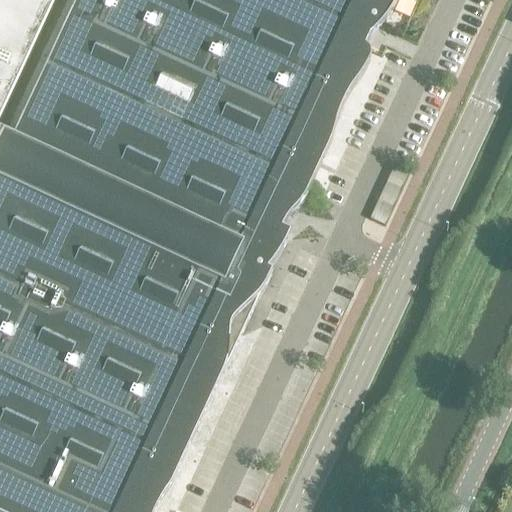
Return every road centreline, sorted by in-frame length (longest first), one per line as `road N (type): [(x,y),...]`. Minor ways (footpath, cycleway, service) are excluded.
road 1 (unclassified): [(296,511),(511,49)]
road 2 (unclassified): [(456,511),(511,393)]
